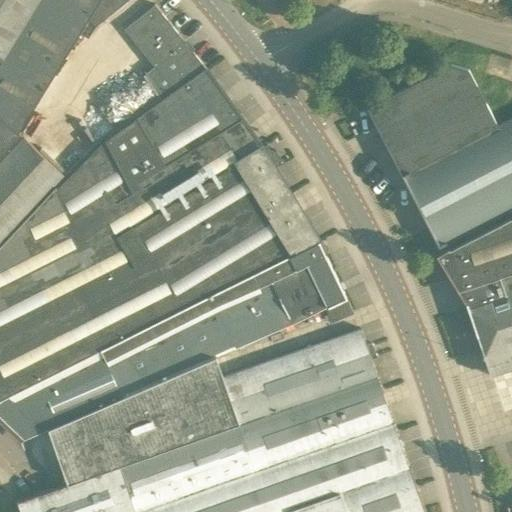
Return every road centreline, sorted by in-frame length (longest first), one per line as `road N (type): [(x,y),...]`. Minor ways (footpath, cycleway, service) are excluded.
road 1 (tertiary): [(467,511),(394,290),(262,66)]
road 2 (residential): [(262,66),(374,3),(393,1),(511,36)]
road 3 (unknown): [(226,362),(394,290)]
